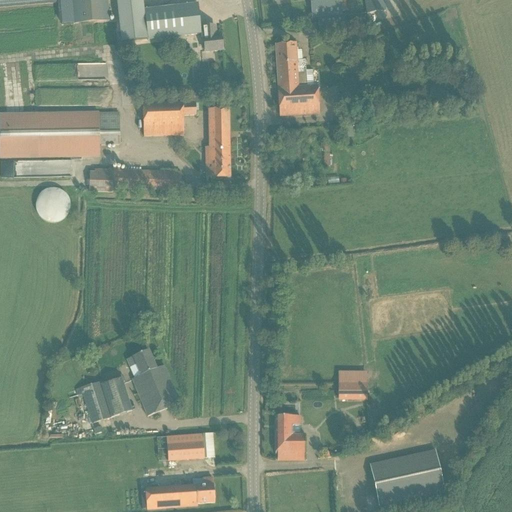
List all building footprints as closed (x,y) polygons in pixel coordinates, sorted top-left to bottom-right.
[(57,0),(0,0),(0,8),(58,3),(57,0)] [(71,0),(74,24),(108,21),(106,0),(71,0)] [(142,0),(116,0),(119,27),(119,31),(121,42),(150,39),(147,10),(143,10),(142,0)] [(309,0),(311,20),(317,19),(342,16),(340,0),(309,0)] [(383,0),(363,0),(366,15),(385,11),(383,0)] [(204,53),(205,53),(222,51),(220,38),(216,38),(214,28),(202,29),(200,29),(197,5),(186,6),(147,10),(150,39),(150,40),(200,36),(201,38),(203,38),(204,53)] [(342,16),(317,19),(319,32),(345,29),(344,16),(342,16)] [(275,46),(277,64),(278,64),(278,63),(285,62),(285,68),(295,67),(296,74),(302,74),(302,71),(304,71),(305,71),(305,61),(297,62),(295,44),(275,46)] [(318,114),(316,86),(305,87),(304,71),(302,71),(302,74),(296,74),(295,67),(285,68),(285,62),(278,63),(278,64),(277,64),(279,89),(277,89),(279,117),(318,114)] [(403,76),(403,68),(389,69),(389,76),(403,76)] [(189,103),(202,103),(202,94),(189,95),(189,103)] [(195,106),(182,106),(182,104),(143,105),(143,138),(183,136),(182,117),(195,116),(195,106)] [(212,179),(220,179),(230,179),(228,110),(218,110),(208,110),(209,147),(205,148),(205,177),(212,177),(212,179)] [(99,157),(99,146),(119,146),(119,113),(1,115),(1,157),(99,157)] [(112,193),(113,189),(179,191),(180,173),(94,171),(94,172),(89,172),(88,193),(112,193)] [(68,214),(69,213),(69,212),(70,210),(70,208),(70,206),(70,205),(70,203),(69,201),(69,199),(68,198),(67,196),(66,195),(65,194),(64,193),(63,192),(62,191),(61,191),(59,190),(58,190),(56,189),(54,189),(53,189),(51,189),(49,189),(48,190),(46,190),(45,191),(43,192),(41,193),(40,195),(39,196),(38,197),(37,199),(36,201),(36,203),(36,205),(35,206),(36,208),(36,210),(36,211),(37,213),(38,215),(38,216),(39,217),(40,218),(41,219),(42,220),(43,221),(45,222),(46,222),(48,223),(49,223),(50,223),(53,224),(55,223),(56,223),(58,223),(60,222),(61,221),(62,221),(63,220),(65,218),(66,218),(67,216),(68,214)] [(147,418),(170,408),(179,404),(164,367),(156,370),(148,352),(126,361),(130,371),(133,379),(131,380),(147,418)] [(101,382),(80,389),(91,425),(132,412),(121,378),(101,385),(101,382)] [(367,385),(338,385),(338,402),(367,402),(367,385)] [(300,417),(285,417),(275,417),(275,455),(277,455),(277,461),(304,462),(304,435),(300,435),(300,417)] [(212,435),(196,436),(197,460),(214,459),(212,435)] [(369,466),(378,508),(444,493),(435,451),(369,466)] [(145,492),(141,492),(142,510),(146,510),(146,511),(197,507),(197,505),(214,503),(212,479),(202,480),(196,480),(192,481),(192,487),(154,490),(145,490),(145,492)]
